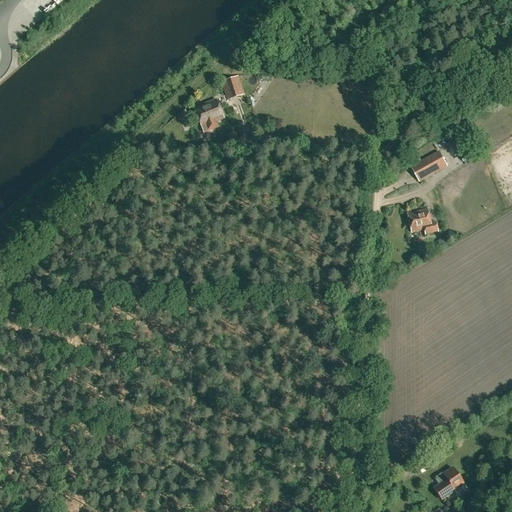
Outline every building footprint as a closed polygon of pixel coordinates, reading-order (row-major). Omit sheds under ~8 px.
[(227,101),(244,95),(238,76),(221,82),(227,101)] [(213,123),(224,119),(216,99),(193,108),(201,128),(205,127),(206,131),(215,128),(213,123)] [(449,150),(453,160),(457,158),(453,148),(449,150)] [(419,181),(447,166),(440,152),(412,167),(419,181)] [(425,235),(438,232),(436,221),(430,223),(427,209),(407,214),(411,233),(424,230),(425,235)] [(497,441),(491,433),(479,442),(485,450),(497,441)] [(391,476),(394,481),(409,471),(406,466),(391,476)] [(452,468),(442,474),(441,474),(436,478),(435,481),(439,485),(438,485),(434,488),(441,500),(454,492),(464,485),(452,468)]
